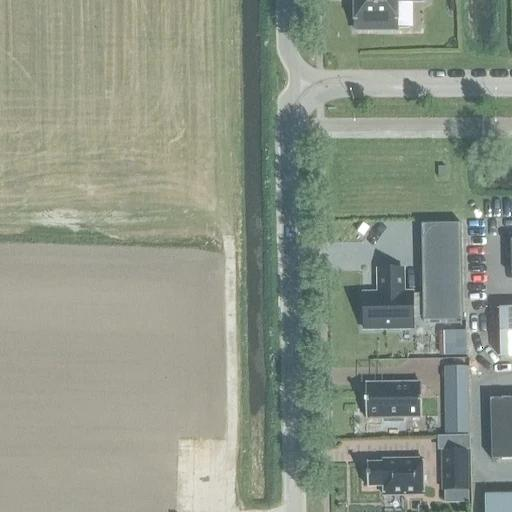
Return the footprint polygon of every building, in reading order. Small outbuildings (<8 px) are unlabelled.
[(423,0),(354,0),(354,31),(371,31),(371,21),(396,21),(396,9),(396,4),(423,4),(423,0)] [(460,225),(420,225),(421,295),(422,318),(422,322),(462,321),(460,225)] [(362,295),(363,330),(412,329),(412,318),(422,318),(421,295),(412,295),(412,294),(402,294),(402,270),(378,271),(378,295),(362,295)] [(511,309),(498,310),(499,359),(511,358),(511,309)] [(463,332),(440,333),(440,356),(464,356),(463,332)] [(364,385),(365,419),(384,419),(384,422),(402,422),(402,418),(421,418),(420,384),(364,385)] [(467,391),(447,391),(448,417),(468,417),(467,391)] [(511,459),(511,399),(489,400),(491,460),(511,459)] [(443,451),(444,492),(468,491),(467,451),(443,451)] [(383,497),(422,496),(422,460),(382,461),(382,464),(366,464),(366,488),(383,488),(383,497)] [(511,511),(511,495),(484,497),(484,511),(511,511)]
